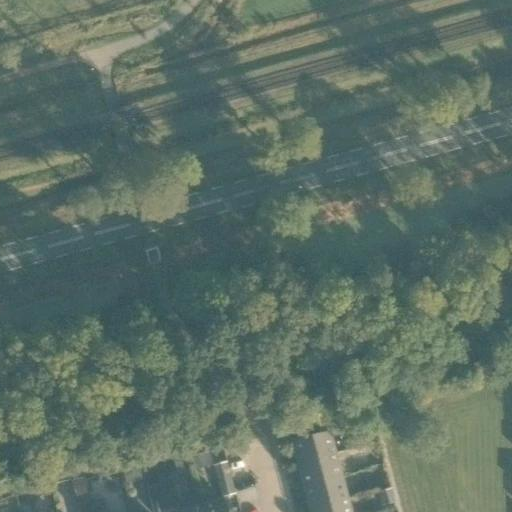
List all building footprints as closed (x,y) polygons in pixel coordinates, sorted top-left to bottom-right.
[(363,423),(360,412),(336,418),(339,429),(363,423)] [(299,465),(334,455),(327,432),(293,442),(299,465)] [(305,487),(339,477),(334,455),(299,465),(305,487)] [(226,464),(214,467),(222,497),(234,494),(226,464)] [(311,509),(345,500),(339,477),(305,487),(311,509)] [(203,511),(202,507),(199,497),(178,502),(172,478),(158,482),(160,488),(166,511),(179,508),(180,511),(203,511)] [(152,511),(166,511),(160,488),(147,491),(152,511)] [(378,492),(382,506),(394,503),(391,488),(378,492)] [(311,511),(348,511),(345,500),(311,509),(311,511)] [(203,511),(226,511),(223,501),(202,507),(203,511)] [(93,511),(107,511),(105,503),(92,506),(93,511)]
